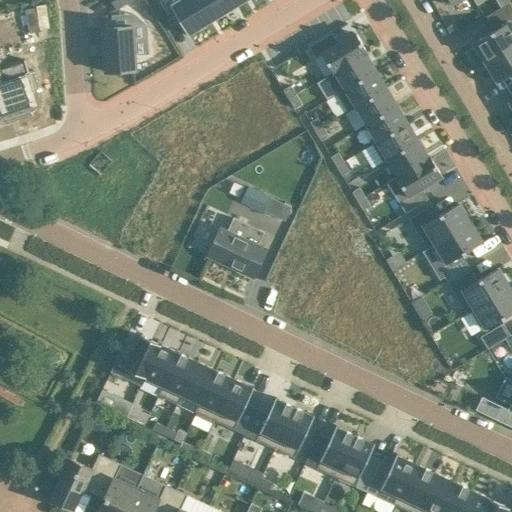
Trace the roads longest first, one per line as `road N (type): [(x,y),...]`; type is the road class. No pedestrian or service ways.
road 1 (unclassified): [(511,450),(0,206)]
road 2 (residential): [(81,134),(311,0)]
road 3 (residential): [(377,0),(511,225)]
road 4 (residential): [(511,169),(409,0)]
road 5 (residential): [(81,134),(67,0)]
